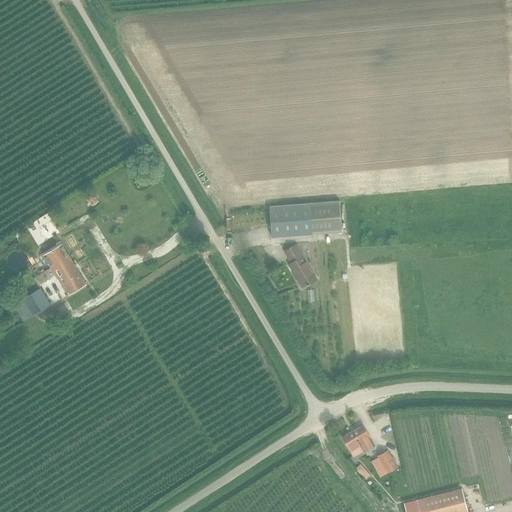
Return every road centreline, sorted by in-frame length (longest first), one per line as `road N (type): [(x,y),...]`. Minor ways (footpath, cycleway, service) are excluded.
road 1 (unclassified): [(322,417),(71,0)]
road 2 (unclassified): [(322,417),(407,388),(511,391)]
road 3 (unclassified): [(177,511),(322,417)]
